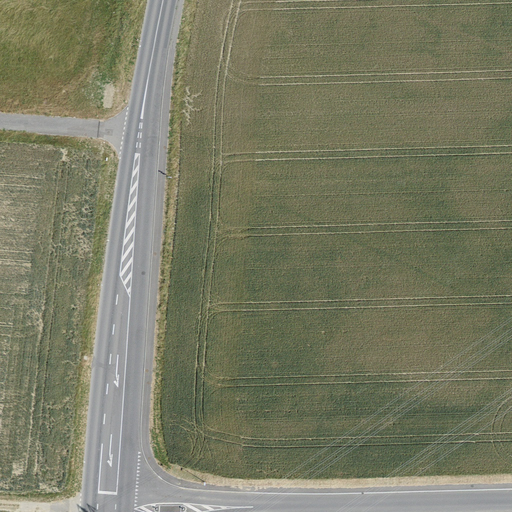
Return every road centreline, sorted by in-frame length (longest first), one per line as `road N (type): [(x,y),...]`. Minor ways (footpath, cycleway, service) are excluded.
road 1 (tertiary): [(164,0),(124,226),(95,511)]
road 2 (track): [(511,507),(380,511)]
